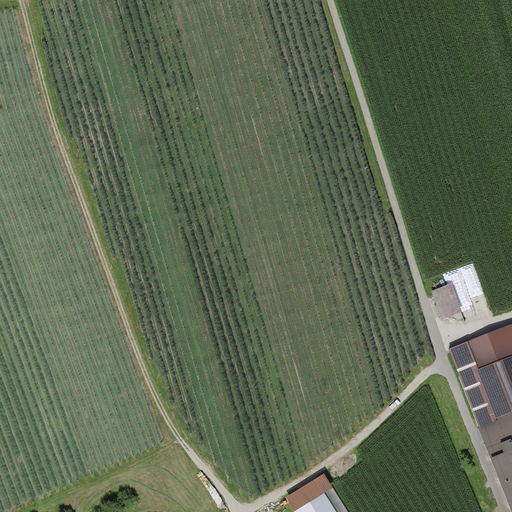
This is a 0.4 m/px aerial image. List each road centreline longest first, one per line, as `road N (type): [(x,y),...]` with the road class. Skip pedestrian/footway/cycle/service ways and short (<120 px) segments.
road 1 (track): [(237,511),(176,434),(131,339),(54,124),(21,0)]
road 2 (track): [(505,511),(444,361),(331,0)]
road 3 (track): [(444,361),(321,469),(245,511)]
